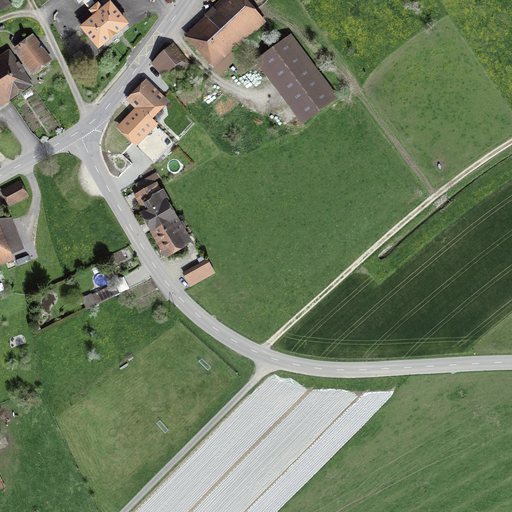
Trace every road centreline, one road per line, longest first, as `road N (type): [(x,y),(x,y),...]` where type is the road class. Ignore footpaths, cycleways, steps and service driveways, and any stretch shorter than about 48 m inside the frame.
road 1 (track): [(511,142),(436,194),(257,352)]
road 2 (tertiary): [(274,359),(217,330),(167,284),(76,132)]
road 3 (tertiary): [(511,362),(333,369),(274,359)]
road 4 (unclassified): [(274,359),(123,511)]
road 5 (tertiary): [(76,132),(113,99),(186,0)]
